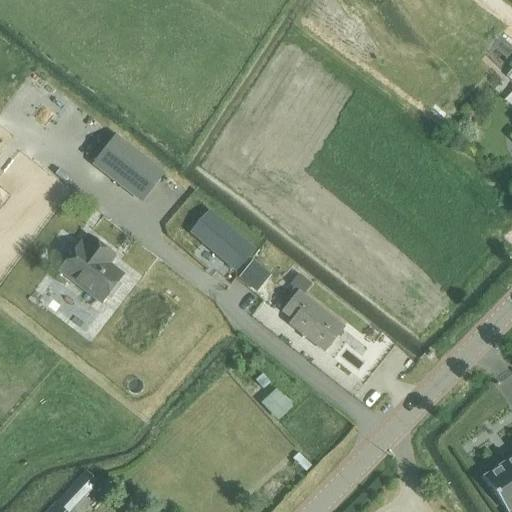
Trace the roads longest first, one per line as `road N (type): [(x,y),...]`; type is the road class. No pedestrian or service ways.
road 1 (unclassified): [(109,213),(389,433)]
road 2 (tertiary): [(389,433),(511,307)]
